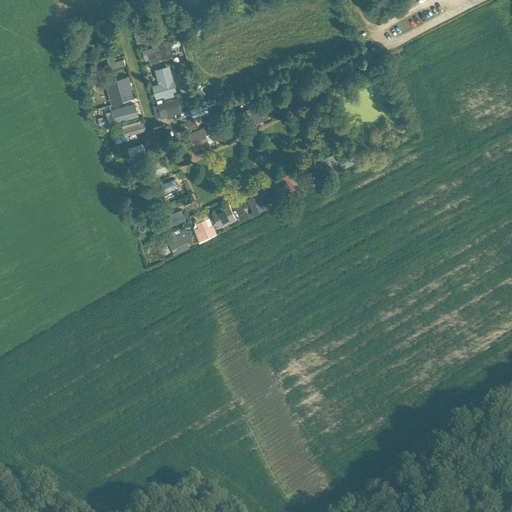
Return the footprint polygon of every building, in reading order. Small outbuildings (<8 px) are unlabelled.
[(146,10),(154,16),(165,22),(170,15),(150,3),(146,10)] [(111,16),(101,19),(98,20),(103,36),(113,33),(110,25),(113,24),(111,16)] [(134,21),(137,43),(153,42),(153,37),(157,37),(156,19),(134,21)] [(152,47),(143,50),(145,57),(146,60),(150,59),(150,62),(174,55),(170,39),(152,44),(152,47)] [(114,57),(107,59),(110,69),(125,64),(124,58),(115,61),(114,57)] [(161,85),(154,87),(156,95),(157,97),(164,95),(165,99),(175,96),(174,92),(176,92),(170,69),(157,73),(161,85)] [(117,79),(108,82),(114,102),(123,99),(132,96),(127,76),(117,79)] [(299,87),(289,93),(296,105),(306,99),(304,96),(314,90),(312,86),(306,83),(299,87)] [(284,108),(279,99),(277,94),(275,95),(273,93),(265,97),(273,114),(284,108)] [(179,98),(157,105),(161,119),(183,113),(179,98)] [(136,104),(112,110),(115,123),(139,117),(136,104)] [(264,118),(260,109),(248,115),(253,124),(264,118)] [(332,111),(319,117),(322,125),(330,121),(332,124),(337,122),(332,111)] [(232,117),(237,127),(245,123),(240,113),(232,117)] [(233,135),(227,119),(211,126),(217,141),(233,135)] [(144,121),(134,124),(124,127),(127,139),(137,136),(136,133),(146,129),(144,121)] [(203,128),(189,134),(194,145),(207,139),(208,141),(209,143),(215,140),(209,126),(203,128)] [(153,133),(156,142),(168,137),(165,128),(153,133)] [(182,153),(176,139),(165,144),(170,158),(182,153)] [(143,143),(139,144),(127,148),(132,164),(138,162),(137,157),(146,155),(143,143)] [(341,169),(338,165),(335,159),(333,160),(330,155),(321,160),(321,161),(318,163),(317,164),(317,165),(316,166),(317,167),(318,170),(322,179),(341,169)] [(161,158),(152,162),(147,163),(152,177),(168,170),(166,165),(164,165),(161,158)] [(282,179),(286,188),(290,195),(303,189),(300,182),(297,183),(293,174),(282,179)] [(154,196),(175,187),(178,186),(174,179),(163,184),(161,180),(149,185),(154,196)] [(268,187),(272,196),(274,199),(282,195),(277,183),(268,187)] [(261,192),(254,195),(261,210),(274,204),(272,202),(268,204),(266,201),(265,201),(261,192)] [(261,210),(254,195),(248,198),(255,213),(261,210)] [(234,216),(237,221),(247,217),(249,216),(247,211),(245,211),(240,201),(234,204),(238,214),(234,216)] [(227,206),(211,214),(219,230),(235,222),(227,206)] [(168,215),(163,217),(166,225),(171,222),(172,224),(173,226),(186,221),(183,213),(179,214),(178,211),(168,215)] [(199,226),(195,228),(199,237),(200,241),(212,235),(217,233),(213,224),(212,225),(209,217),(205,219),(198,222),(199,226)] [(174,237),(168,240),(173,251),(178,248),(180,252),(180,254),(190,249),(189,247),(188,244),(193,241),(187,228),(181,231),(182,234),(175,237),(174,237)]
